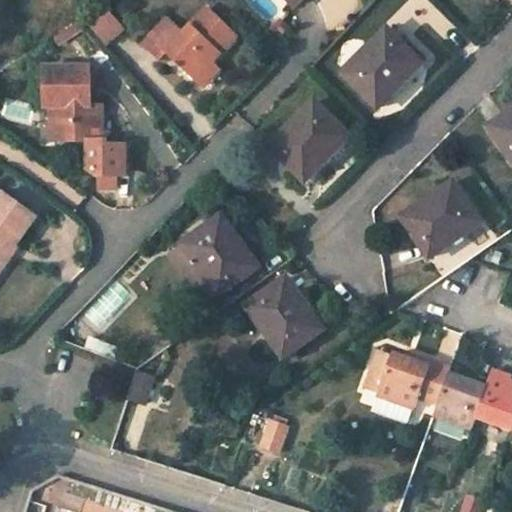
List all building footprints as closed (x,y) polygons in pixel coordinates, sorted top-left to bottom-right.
[(238,34),(209,7),(186,33),(173,20),(149,47),(162,59),(169,51),(198,78),(199,77),(213,62),(215,60),(238,34)] [(108,40),(125,26),(110,8),(93,23),(108,40)] [(281,35),(290,24),(283,18),(274,28),(281,35)] [(387,28),(342,74),(376,107),(391,93),(388,89),(418,59),(387,28)] [(388,89),(391,93),(421,62),(418,59),(388,89)] [(199,77),(207,84),(223,68),(215,60),(213,62),(199,77)] [(46,107),(51,107),(58,106),(59,141),(90,140),(101,140),(99,104),(93,104),(91,65),(45,67),(46,107)] [(315,102),(270,147),(300,177),(330,145),(335,150),(349,135),(315,102)] [(511,117),(511,110),(489,126),(492,130),(511,117)] [(511,117),(492,130),(511,159),(511,117)] [(116,174),(123,174),(122,144),(108,144),(108,140),(101,140),(90,140),(91,168),(101,174),(103,174),(116,174)] [(330,145),(300,177),(305,181),(335,150),(330,145)] [(103,174),(103,188),(117,187),(116,174),(103,174)] [(481,220),(453,181),(438,191),(441,196),(403,221),(428,257),(481,220)] [(441,196),(438,191),(401,216),(403,221),(441,196)] [(39,216),(6,193),(0,200),(0,267),(16,244),(19,246),(39,216)] [(223,215),(183,244),(184,246),(218,294),(219,296),(262,265),(236,230),(234,232),(223,215)] [(0,267),(0,275),(21,248),(19,246),(16,244),(0,267)] [(218,294),(184,246),(170,255),(204,304),(218,294)] [(306,316),(311,313),(287,278),(281,281),(306,316)] [(281,281),(247,305),(282,356),(322,329),(311,313),(306,316),(281,281)] [(391,356),(379,352),(367,387),(379,391),(378,394),(380,395),(374,410),(409,423),(415,407),(416,408),(420,397),(438,403),(448,375),(450,370),(414,357),(412,362),(392,354),(391,356)] [(511,382),(511,379),(511,378),(493,371),(488,384),(478,413),(476,416),(511,429),(511,382)] [(144,404),(152,379),(136,373),(128,399),(144,404)] [(488,384),(470,377),(468,382),(448,375),(438,403),(434,414),(472,428),(476,416),(478,413),(488,384)] [(274,422),(265,447),(282,453),(291,429),(274,422)] [(480,511),(483,499),(465,495),(461,511),(480,511)]
